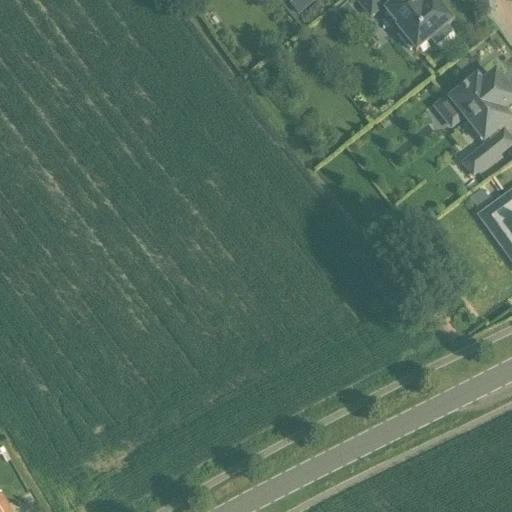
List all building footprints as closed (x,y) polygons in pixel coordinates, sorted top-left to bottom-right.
[(453,35),(447,28),(452,24),(433,1),(422,10),(414,0),(401,0),(395,5),(391,0),(366,0),(360,5),(371,19),(383,9),(399,29),(398,30),(400,33),(397,35),(411,51),(413,49),(416,53),(431,41),(437,48),(453,35)] [(511,103),(511,98),(495,77),(481,89),(476,82),(466,90),(463,87),(446,101),(461,120),(464,118),(475,131),(472,133),(481,144),(508,122),(500,113),(511,103)] [(473,179),(495,161),(485,148),(463,166),(473,179)] [(511,205),(508,200),(482,219),(503,248),(511,241),(511,205)] [(0,511),(9,511),(0,494),(0,511)]
